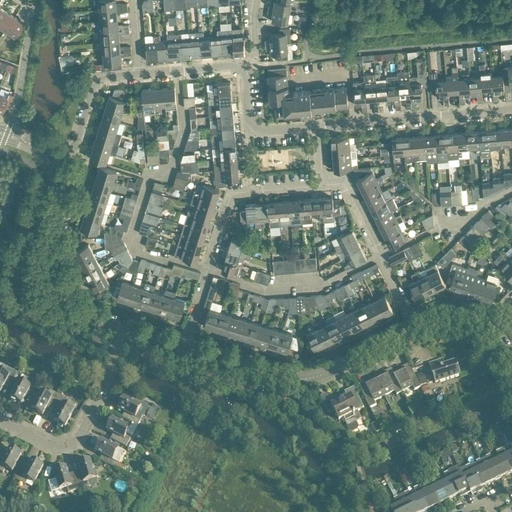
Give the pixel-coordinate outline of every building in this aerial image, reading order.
[(98,0),(99,9),(117,8),(116,0),(98,0)] [(155,11),(153,0),(144,0),(143,3),(143,12),(155,11)] [(176,9),(175,0),(163,0),(165,10),(176,9)] [(293,3),(293,0),(281,0),(281,1),(276,0),(275,0),(274,6),(269,5),(269,9),(289,13),(291,3),(293,3)] [(118,18),(117,8),(99,9),(100,20),(118,18)] [(287,23),(289,13),(269,9),(268,14),(273,15),(272,21),(287,23)] [(0,26),(4,29),(13,16),(4,10),(0,16),(0,26)] [(22,22),(13,16),(4,29),(13,36),(22,22)] [(119,29),(118,18),(100,20),(101,31),(119,29)] [(245,51),(243,27),(232,28),(234,52),(245,51)] [(234,52),(232,28),(221,29),(223,53),(234,52)] [(280,28),(280,33),(270,34),(270,39),(266,40),(266,44),(287,42),(291,42),(290,28),(280,28)] [(120,40),(119,29),(101,31),(102,41),(120,40)] [(223,53),(221,29),(217,30),(218,35),(211,36),(212,54),(223,53)] [(202,55),(199,31),(189,32),(189,38),(191,56),(202,55)] [(212,54),(211,36),(203,37),(203,31),(199,31),(202,55),(212,54)] [(180,56),(178,33),(167,34),(168,40),(169,57),(180,56)] [(191,56),(189,38),(182,39),(181,33),(178,33),(180,56),(191,56)] [(158,58),(156,35),(146,36),(146,42),(148,59),(158,58)] [(169,57),(168,40),(161,41),(160,35),(156,35),(158,58),(169,57)] [(121,51),(120,40),(102,41),(103,52),(121,51)] [(288,59),(287,42),(266,44),(266,49),(271,48),(272,54),(277,54),(277,60),(288,59)] [(122,68),(121,51),(103,52),(104,63),(101,64),(101,70),(122,68)] [(427,85),(426,76),(425,60),(416,60),(418,76),(409,77),(411,95),(410,95),(411,101),(411,108),(417,107),(416,99),(423,98),(421,86),(427,85)] [(493,88),(491,75),(491,71),(485,72),(484,63),(479,64),(480,76),(481,89),(482,89),(492,88),(493,88)] [(458,78),(457,66),(452,66),(452,75),(446,75),(446,79),(447,79),(448,92),(459,91),(458,78)] [(511,66),(502,68),(503,74),(504,89),(511,88),(511,66)] [(288,81),(286,67),(267,69),(269,83),(288,81)] [(409,77),(409,70),(397,71),(397,75),(398,75),(400,96),(410,95),(411,95),(409,77)] [(447,79),(446,79),(437,80),(437,71),(429,72),(431,92),(436,91),(437,97),(443,96),(444,105),(449,104),(448,92),(447,79)] [(376,85),(375,73),(363,74),(364,80),(364,82),(365,86),(366,99),(367,99),(377,98),(376,85)] [(504,91),(504,89),(503,74),(491,75),(493,88),(492,88),(493,100),(499,100),(498,91),(504,91)] [(398,75),(397,75),(387,76),(387,84),(389,101),(395,101),(395,109),(401,109),(400,96),(398,75)] [(480,76),(469,77),(471,94),(477,93),(477,102),(483,101),(482,89),(481,89),(480,76)] [(469,77),(458,78),(459,91),(460,103),(465,103),(464,94),(471,94),(469,77)] [(365,86),(364,82),(364,80),(353,82),(355,104),(361,103),(362,112),(368,111),(366,99),(365,86)] [(213,83),(207,83),(208,94),(231,92),(230,81),(213,83)] [(311,112),(309,89),(288,91),(288,81),(269,83),(270,100),(275,99),(276,115),(290,114),(289,110),(301,109),(301,113),(311,112)] [(387,84),(376,85),(377,98),(378,111),(384,110),(383,102),(389,101),(387,84)] [(176,104),(175,86),(164,87),(165,105),(166,108),(177,108),(176,104)] [(346,86),(333,87),(335,106),(348,105),(346,86)] [(123,99),(127,87),(114,88),(112,96),(109,95),(106,106),(123,111),(126,100),(123,99)] [(165,105),(164,87),(153,88),(155,106),(165,105)] [(335,106),(333,87),(309,89),(311,112),(324,111),(324,107),(335,106)] [(155,106),(153,88),(142,89),(144,110),(144,113),(155,112),(155,106)] [(7,92),(6,96),(0,93),(0,110),(1,111),(4,105),(8,107),(13,94),(7,92)] [(232,103),(231,92),(208,94),(208,98),(214,97),(215,104),(232,103)] [(189,96),(184,97),(185,107),(190,107),(195,106),(194,96),(189,96)] [(233,114),(232,103),(215,104),(209,105),(210,116),(233,114)] [(119,121),(123,111),(106,106),(102,116),(119,121)] [(234,124),(233,114),(210,116),(210,119),(216,119),(217,126),(234,124)] [(116,132),(119,121),(102,116),(99,126),(116,132)] [(179,129),(178,123),(173,123),(173,128),(167,129),(168,139),(169,153),(170,153),(171,153),(179,129)] [(235,135),(234,124),(217,126),(218,133),(212,134),(212,137),(235,135)] [(122,133),(116,132),(99,126),(96,136),(119,144),(122,133)] [(511,145),(511,128),(500,129),(502,152),(505,152),(505,146),(511,145)] [(502,152),(500,129),(489,130),(490,147),(498,146),(498,152),(502,152)] [(480,154),(478,130),(467,131),(469,149),(476,148),(477,154),(480,154)] [(491,153),(490,147),(489,130),(478,130),(480,154),(491,153)] [(469,149),(467,131),(457,132),(459,156),(462,156),(462,149),(469,149)] [(459,156),(457,132),(446,133),(448,159),(459,158),(458,156),(459,156)] [(446,133),(435,134),(437,158),(437,161),(448,160),(448,159),(446,133)] [(437,158),(435,134),(424,135),(426,153),(427,159),(427,162),(437,161),(437,158)] [(236,146),(235,135),(212,137),(213,148),(236,146)] [(426,153),(424,135),(414,136),(416,160),(427,159),(426,153)] [(119,144),(96,136),(93,147),(110,152),(116,154),(119,144)] [(356,143),(350,143),(349,136),(331,137),(332,148),(356,146),(356,143)] [(416,160),(414,136),(403,137),(404,154),(405,160),(412,160),(416,160)] [(404,154),(403,137),(392,138),(394,161),(398,161),(397,155),(404,154)] [(199,138),(188,139),(184,150),(194,150),(194,149),(200,149),(199,138)] [(169,153),(168,139),(158,140),(158,148),(160,163),(169,162),(170,157),(170,153),(169,153)] [(237,157),(236,146),(213,148),(214,159),(237,157)] [(357,157),(356,146),(332,148),(333,159),(351,158),(357,157)] [(106,163),(110,152),(93,147),(90,157),(106,163)] [(145,151),(138,150),(134,148),(131,159),(139,161),(145,161),(145,156),(145,151)] [(160,163),(158,148),(147,149),(149,164),(160,163)] [(195,161),(194,150),(184,150),(181,162),(191,161),(195,161)] [(238,167),(237,157),(214,159),(215,169),(238,167)] [(351,165),(351,158),(333,159),(334,170),(354,168),(358,168),(357,164),(351,165)] [(192,169),(191,161),(181,162),(182,170),(192,169)] [(113,181),(117,170),(100,165),(97,176),(113,181)] [(239,179),(238,167),(215,169),(216,186),(227,185),(227,180),(239,179)] [(381,175),(375,178),(370,167),(358,168),(354,168),(358,178),(356,179),(361,189),(383,178),(381,175)] [(190,172),(178,170),(176,176),(187,179),(191,181),(190,172)] [(110,191),(113,181),(97,176),(94,186),(110,191)] [(184,190),(187,179),(176,176),(173,186),(184,190)] [(143,178),(140,177),(137,177),(136,182),(131,180),(129,186),(140,189),(143,178)] [(409,178),(409,184),(417,190),(416,177),(409,178)] [(384,181),(383,178),(361,189),(366,198),(382,190),(379,184),(384,181)] [(505,187),(504,178),(493,179),(493,180),(494,192),(505,187)] [(494,192),(493,180),(483,182),(484,197),(494,192)] [(161,194),(164,183),(155,181),(152,191),(161,194)] [(216,200),(219,189),(202,184),(200,191),(195,189),(194,193),(216,200)] [(107,201),(110,191),(94,186),(90,196),(107,201)] [(450,189),(440,190),(440,192),(440,194),(441,204),(441,205),(452,204),(451,194),(451,190),(450,189)] [(371,208),(392,197),(391,194),(385,197),(382,190),(366,198),(371,208)] [(462,204),(462,194),(461,190),(451,190),(451,194),(452,204),(462,204)] [(160,205),(161,205),(164,195),(161,194),(152,191),(149,201),(160,205)] [(441,204),(440,194),(440,192),(432,193),(432,202),(435,205),(441,204)] [(213,210),(216,200),(194,193),(190,203),(196,205),(213,210)] [(104,212),(107,201),(90,196),(87,206),(104,212)] [(133,210),(137,199),(131,197),(126,196),(123,206),(133,210)] [(332,196),(322,197),(324,221),(325,226),(334,225),(334,220),(334,214),(341,213),(339,199),(333,199),(332,196)] [(324,221),(322,197),(311,198),(312,216),(319,215),(320,221),(324,221)] [(391,210),(397,207),(392,197),(371,208),(376,218),(391,210)] [(312,216),(311,198),(300,199),(302,223),(313,222),(312,216)] [(302,223),(300,199),(289,200),(291,224),(302,223)] [(291,224),(289,200),(278,201),(280,225),(291,224)] [(161,214),(164,206),(161,205),(160,205),(149,201),(146,210),(161,214)] [(280,225),(278,201),(268,202),(269,220),(270,226),(280,225)] [(269,220),(268,202),(257,203),(259,227),(262,226),(262,220),(269,220)] [(259,227),(257,203),(246,204),(246,210),(240,210),(241,222),(255,221),(255,227),(259,227)] [(506,210),(499,204),(495,208),(502,214),(506,210)] [(210,220),(213,210),(196,205),(194,212),(188,210),(187,213),(210,220)] [(101,222),(104,212),(87,206),(84,217),(101,222)] [(130,220),(133,210),(123,206),(119,217),(124,218),(130,220)] [(496,217),(488,209),(481,217),(491,227),(495,222),(493,220),(496,217)] [(381,227),(402,217),(400,214),(395,216),(391,210),(376,218),(381,227)] [(161,216),(145,212),(142,222),(152,225),(152,224),(158,226),(161,216)] [(210,220),(187,213),(186,217),(184,224),(190,225),(206,231),(210,220)] [(434,225),(433,213),(421,219),(426,229),(434,225)] [(97,233),(101,222),(84,217),(80,228),(97,233)] [(403,220),(402,217),(381,227),(385,237),(401,229),(398,223),(403,220)] [(115,223),(114,226),(124,229),(124,230),(127,230),(130,220),(124,218),(123,223),(115,223)] [(487,229),(478,220),(473,224),(483,234),(487,229)] [(149,233),(152,225),(142,222),(139,232),(147,235),(147,232),(149,233)] [(347,223),(339,226),(342,232),(350,228),(347,223)] [(203,241),(206,231),(190,225),(184,224),(182,231),(181,234),(203,241)] [(483,234),(473,224),(465,233),(474,242),(483,234)] [(122,237),(124,230),(124,229),(114,226),(114,227),(110,225),(110,232),(104,232),(105,237),(122,237)] [(335,246),(336,249),(357,239),(352,229),(337,236),(340,243),(335,246)] [(390,247),(411,236),(410,233),(404,236),(401,229),(385,237),(390,247)] [(203,241),(181,234),(178,244),(200,251),(203,241)] [(149,235),(145,246),(154,248),(158,238),(149,235)] [(475,246),(463,235),(458,240),(470,251),(475,246)] [(122,237),(105,237),(105,249),(110,247),(125,242),(122,237)] [(231,238),(228,249),(251,256),(252,252),(246,251),(248,243),(231,238)] [(362,249),(357,239),(336,249),(338,252),(343,250),(346,256),(362,249)] [(114,255),(127,248),(125,242),(110,247),(114,255)] [(423,253),(418,242),(414,244),(416,250),(419,255),(423,253)] [(73,251),(78,261),(94,253),(89,243),(73,251)] [(197,262),(200,251),(178,244),(174,255),(197,262)] [(416,250),(414,244),(404,249),(407,257),(409,260),(419,255),(416,250)] [(120,261),(130,253),(127,248),(114,255),(116,259),(118,258),(120,261)] [(251,256),(228,249),(225,259),(242,264),(244,257),(250,259),(251,256)] [(346,269),(367,258),(362,249),(346,256),(350,263),(344,265),(346,269)] [(407,257),(404,249),(389,257),(392,264),(407,257)] [(511,253),(510,256),(506,252),(503,254),(511,262),(511,253)] [(99,263),(94,253),(78,261),(83,271),(99,263)] [(128,266),(133,259),(130,253),(120,261),(120,262),(124,264),(120,268),(124,271),(125,270),(128,266)] [(445,254),(437,261),(443,267),(451,259),(445,254)] [(511,262),(503,254),(501,257),(505,261),(500,266),(511,278),(511,262)] [(316,256),(305,257),(306,270),(317,270),(316,256)] [(306,270),(305,257),(294,258),(295,271),(306,270)] [(150,267),(152,261),(141,258),(140,261),(138,269),(144,271),(146,266),(150,267)] [(295,271),(294,258),(283,259),(285,272),(295,271)] [(138,269),(140,261),(133,259),(128,266),(125,270),(137,274),(138,269)] [(240,269),(242,264),(225,259),(222,270),(244,277),(246,271),(240,269)] [(285,272),(283,259),(273,260),(274,273),(285,272)] [(159,274),(162,265),(152,261),(150,267),(154,269),(153,272),(159,274)] [(466,272),(466,273),(468,268),(452,262),(449,274),(453,276),(450,286),(460,289),(466,272)] [(104,272),(99,263),(83,271),(88,280),(104,272)] [(182,273),(184,267),(174,263),(172,268),(170,274),(175,275),(175,274),(181,276),(182,273)] [(372,265),(367,267),(371,275),(375,272),(377,275),(381,273),(378,267),(376,263),(372,265)] [(425,268),(428,274),(436,289),(446,285),(435,263),(425,268)] [(172,268),(162,265),(159,274),(165,276),(166,272),(170,274),(172,268)] [(198,278),(200,272),(184,267),(182,273),(187,274),(187,275),(198,278)] [(268,284),(271,273),(258,269),(254,280),(268,284)] [(365,278),(361,270),(351,275),(353,280),(356,285),(360,283),(359,280),(365,278)] [(428,274),(423,276),(419,270),(415,272),(426,294),(436,289),(428,274)] [(109,282),(104,272),(88,280),(93,290),(102,286),(104,290),(111,286),(109,282)] [(426,294),(415,272),(411,274),(414,280),(408,283),(416,299),(426,294)] [(476,276),(466,273),(466,272),(460,289),(470,293),(476,276)] [(481,296),(486,279),(476,276),(470,293),(481,296)] [(497,283),(486,279),(481,296),(491,300),(497,283)] [(217,282),(212,280),(204,307),(210,308),(210,309),(217,288),(215,287),(217,282)] [(352,287),(356,285),(353,280),(344,285),(349,294),(349,296),(355,293),(352,287)] [(128,301),(133,285),(122,281),(120,287),(114,285),(110,292),(117,297),(117,298),(128,301)] [(138,305),(143,288),(133,285),(128,301),(138,305)] [(349,294),(344,285),(334,289),(337,295),(339,299),(349,294)] [(148,308),(154,291),(143,288),(138,305),(148,308)] [(166,289),(164,294),(159,311),(169,314),(174,298),(176,292),(166,289)] [(333,297),(337,295),(334,289),(324,294),(330,304),(335,302),(333,297)] [(159,311),(164,294),(154,291),(148,308),(159,311)] [(257,301),(259,295),(249,292),(246,301),(252,303),(253,300),(257,301)] [(330,304),(324,294),(315,295),(316,301),(319,307),(320,309),(330,304)] [(266,310),(270,298),(259,295),(257,301),(262,302),(260,308),(266,310)] [(316,301),(315,295),(305,296),(305,304),(309,312),(319,307),(316,301)] [(393,311),(385,295),(375,300),(383,315),(393,311)] [(298,313),(297,296),(289,297),(290,306),(289,307),(290,307),(288,313),(298,313)] [(305,304),(305,296),(297,296),(298,313),(309,312),(305,304)] [(290,306),(289,297),(279,298),(279,304),(283,304),(284,308),(289,307),(290,306)] [(179,317),(184,301),(174,298),(169,314),(179,317)] [(279,304),(279,298),(270,298),(266,310),(272,312),(274,304),(279,304)] [(383,315),(375,300),(366,304),(373,320),(383,315)] [(373,320),(366,304),(356,309),(364,325),(373,320)] [(220,312),(210,309),(210,308),(204,325),(215,328),(220,312)] [(364,325),(356,309),(346,314),(354,330),(364,325)] [(225,332),(231,315),(220,312),(215,328),(225,332)] [(354,330),(346,314),(337,319),(344,334),(354,330)] [(236,335),(241,318),(231,315),(225,332),(236,335)] [(246,338),(251,321),(241,318),(236,335),(246,338)] [(344,334),(337,319),(327,323),(335,339),(344,334)] [(256,341),(261,325),(251,321),(246,338),(256,341)] [(335,339),(327,323),(317,328),(325,344),(335,339)] [(267,344),(272,328),(261,325),(256,341),(267,344)] [(277,348),(282,331),(272,328),(267,344),(277,348)] [(325,344),(317,328),(307,333),(311,342),(307,344),(310,350),(314,348),(315,349),(325,344)] [(295,336),(292,335),(293,334),(282,331),(277,348),(287,351),(289,346),(298,349),(296,337),(295,336)] [(442,361),(429,365),(435,383),(460,375),(456,362),(444,365),(442,361)] [(0,366),(0,392),(4,386),(6,382),(11,385),(18,373),(7,368),(1,364),(0,366)] [(409,364),(393,372),(394,373),(393,373),(402,391),(412,387),(414,391),(421,388),(409,364)] [(394,373),(393,372),(391,369),(375,377),(385,397),(395,392),(397,396),(403,393),(402,392),(402,391),(393,373),(394,373)] [(423,374),(417,376),(420,386),(426,384),(423,374)] [(385,397),(375,377),(359,385),(370,409),(376,406),(374,402),(385,397)] [(19,381),(10,398),(22,405),(26,397),(27,394),(33,397),(39,385),(29,379),(26,384),(19,381)] [(333,398),(323,403),(329,414),(334,411),(339,421),(343,418),(350,432),(352,433),(357,430),(358,428),(356,422),(361,419),(357,411),(364,408),(353,388),(344,392),(347,398),(336,403),(333,398)] [(41,392),(31,410),(43,416),(46,409),(48,405),(54,408),(60,396),(50,390),(47,395),(41,392)] [(57,415),(53,422),(65,428),(75,410),(68,407),(71,402),(60,396),(54,408),(59,411),(57,415)] [(124,398),(117,409),(125,413),(128,415),(125,420),(137,427),(143,416),(148,407),(143,405),(141,407),(124,398)] [(112,419),(106,430),(113,434),(117,436),(114,442),(126,448),(132,437),(127,435),(130,428),(112,419)] [(377,423),(371,426),(376,434),(381,432),(377,423)] [(382,433),(385,439),(401,431),(398,425),(382,433)] [(159,429),(156,435),(162,438),(165,431),(159,429)] [(101,440),(95,452),(102,455),(106,457),(103,463),(115,469),(120,459),(124,452),(119,449),(101,440)] [(511,449),(510,445),(500,450),(504,457),(503,458),(511,473),(511,472),(511,449)] [(0,456),(0,472),(3,474),(6,469),(12,472),(22,454),(10,448),(6,456),(4,459),(0,456)] [(503,458),(504,457),(500,450),(496,452),(499,460),(493,463),(501,478),(511,473),(503,458)] [(501,478),(493,463),(490,455),(480,460),(483,467),(483,468),(491,483),(501,478)] [(21,468),(15,480),(25,485),(28,480),(34,484),(44,466),(32,460),(28,467),(26,471),(21,468)] [(81,475),(75,477),(79,490),(91,487),(89,481),(96,479),(90,460),(78,464),(80,472),(81,475)] [(483,468),(483,467),(480,460),(476,462),(479,469),(473,472),(481,488),(491,483),(483,468)] [(473,472),(470,465),(460,470),(463,477),(463,478),(471,493),(475,491),(476,494),(483,491),(481,488),(473,472)] [(56,480),(48,482),(52,493),(59,490),(67,488),(68,494),(79,490),(75,477),(69,479),(68,475),(66,467),(53,471),(56,480)] [(463,478),(463,477),(460,470),(458,467),(454,469),(457,476),(451,479),(451,480),(459,496),(463,493),(465,496),(471,493),(463,478)] [(451,480),(451,479),(448,472),(444,474),(448,481),(441,484),(441,485),(449,501),(459,496),(451,480)] [(441,485),(441,484),(438,477),(434,479),(437,486),(431,489),(431,490),(439,505),(449,501),(441,485)] [(431,490),(431,489),(428,482),(424,484),(427,491),(421,494),(421,495),(429,510),(439,505),(431,490)] [(421,495),(421,494),(418,487),(414,489),(417,496),(411,499),(416,511),(425,511),(429,510),(421,495)] [(416,511),(411,499),(408,492),(404,494),(407,501),(401,504),(404,511),(416,511)] [(404,511),(401,504),(398,497),(394,499),(397,506),(390,510),(391,511),(404,511)] [(91,500),(85,501),(88,511),(93,511),(94,511),(91,500)]
